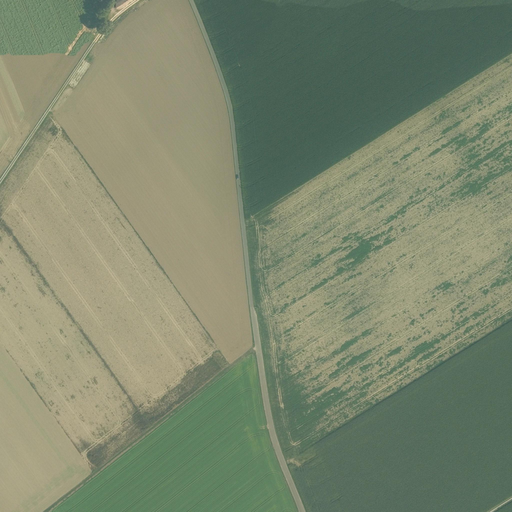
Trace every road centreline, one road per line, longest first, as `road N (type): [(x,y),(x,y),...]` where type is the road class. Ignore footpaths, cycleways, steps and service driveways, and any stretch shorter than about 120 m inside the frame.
road 1 (unclassified): [(188,0),(231,118),(263,386),(301,511)]
road 2 (track): [(135,0),(110,18),(0,179)]
